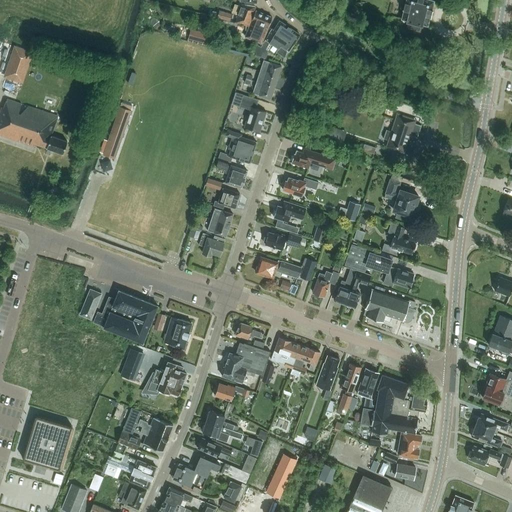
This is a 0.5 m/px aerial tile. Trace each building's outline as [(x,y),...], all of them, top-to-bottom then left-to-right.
[(431,10),(434,1),(431,0),(405,0),(405,3),(403,10),(401,19),(407,21),(406,26),(407,28),(418,31),(420,30),(421,24),(427,26),(430,17),(432,10),(431,10)] [(249,26),(255,7),(241,5),(236,22),(249,26)] [(230,21),(232,14),(219,10),(217,17),(230,21)] [(272,17),(255,11),(245,37),(262,44),(272,17)] [(293,44),(299,35),(279,21),(274,29),(293,44)] [(210,34),(190,28),(187,39),(207,44),(210,34)] [(293,44),(274,29),(274,30),(271,29),(261,47),(255,44),(252,54),(265,58),(268,50),(265,49),(269,42),(278,50),(276,53),(284,57),(285,57),(287,50),(289,51),(293,44)] [(3,77),(23,84),(34,52),(14,45),(3,77)] [(277,77),(281,66),(264,60),(261,71),(277,77)] [(274,88),(277,77),(261,71),(257,82),(274,88)] [(270,99),(274,88),(257,82),(253,93),(270,99)] [(257,100),(242,95),(234,93),(231,104),(249,110),(244,127),(259,132),(266,112),(255,108),(257,100)] [(58,117),(31,107),(7,99),(4,108),(2,107),(0,112),(0,135),(33,147),(34,144),(63,154),(67,141),(51,136),(58,117)] [(115,158),(131,111),(120,107),(103,154),(115,158)] [(411,135),(417,137),(421,125),(415,123),(416,120),(396,113),(391,131),(386,130),(383,138),(388,140),(385,147),(405,154),(411,135)] [(346,131),(328,125),(322,143),(340,149),(346,131)] [(249,163),(256,142),(241,137),(241,134),(228,129),(226,135),(232,137),(228,148),(231,149),(228,156),(226,155),(226,154),(220,152),(218,158),(230,162),(232,157),(249,163)] [(375,148),(363,144),(361,150),(373,154),(375,148)] [(331,169),(335,158),(303,149),(302,152),(296,150),(295,154),(294,154),(291,163),(308,168),(310,163),(331,169)] [(226,170),(228,162),(218,159),(216,167),(226,170)] [(241,188),(247,170),(231,165),(225,183),(241,188)] [(316,189),(318,182),(304,178),(303,181),(298,179),(298,180),(288,177),(287,181),(286,180),(283,190),(292,193),(292,194),(301,197),(304,186),(316,189)] [(220,189),(222,183),(207,178),(205,185),(220,189)] [(412,216),(418,196),(400,190),(400,191),(397,190),(400,182),(390,179),(384,197),(391,199),(392,198),(397,199),(393,210),(398,211),(396,217),(405,220),(407,214),(412,216)] [(52,187),(50,191),(52,195),(56,196),(59,194),(60,191),(59,187),(55,186),(52,187)] [(235,208),(240,193),(222,188),(218,202),(215,201),(213,205),(223,208),(224,205),(235,208)] [(511,200),(508,199),(503,213),(511,217),(511,215),(511,200)] [(211,205),(201,202),(199,208),(209,211),(211,205)] [(287,222),(290,215),(301,219),(305,208),(287,202),(285,208),(277,205),(274,217),(278,218),(283,220),(287,222)] [(229,225),(233,214),(215,208),(211,220),(213,220),(229,225)] [(358,211),(351,209),(348,219),(354,221),(358,211)] [(369,215),(360,212),(357,222),(365,225),(369,215)] [(278,218),(275,227),(281,228),(283,223),(283,220),(278,218)] [(213,220),(211,220),(207,230),(209,231),(225,236),(229,225),(213,220)] [(412,254),(416,242),(401,237),(405,227),(397,224),(397,225),(391,223),(387,235),(393,237),(390,245),(384,243),(382,250),(397,255),(399,249),(412,254)] [(327,229),(316,226),(312,239),(323,242),(327,229)] [(199,230),(191,228),(189,236),(196,238),(199,230)] [(364,232),(356,229),(351,242),(358,244),(359,242),(361,242),(364,232)] [(288,236),(281,234),(281,235),(274,233),(269,232),(265,244),(282,250),(284,243),(298,248),(301,237),(289,233),(288,236)] [(223,242),(224,239),(214,235),(213,239),(202,235),(199,245),(204,247),(202,252),(211,255),(212,254),(219,256),(224,242),(223,242)] [(389,266),(392,259),(370,252),(371,250),(352,244),(345,265),(365,272),(367,265),(387,271),(389,266)] [(277,262),(261,257),(256,272),(272,278),(275,270),(298,278),(301,267),(278,260),(277,262)] [(304,266),(300,277),(309,281),(316,262),(310,260),(308,267),(304,266)] [(340,265),(334,262),(331,269),(337,271),(340,265)] [(397,269),(389,266),(387,271),(383,283),(392,285),(393,282),(410,287),(412,283),(412,281),(414,274),(397,268),(397,269)] [(357,271),(357,270),(349,267),(345,281),(342,280),(334,301),(344,305),(356,271),(357,271)] [(48,270),(19,369),(76,386),(82,364),(83,360),(76,358),(75,362),(47,354),(63,298),(71,300),(77,279),(48,270)] [(367,285),(371,275),(357,270),(357,271),(356,271),(344,305),(355,308),(360,293),(355,291),(358,282),(367,285)] [(335,285),(339,273),(333,271),(332,273),(326,271),(324,275),(319,273),(317,278),(312,292),(324,296),(329,282),(335,285)] [(511,281),(499,277),(494,290),(509,296),(511,288),(511,281)] [(282,280),(280,288),(289,291),(291,283),(282,280)] [(408,302),(372,289),(369,296),(368,300),(363,315),(382,321),(385,314),(403,320),(403,319),(406,320),(409,319),(410,317),(412,317),(414,309),(412,309),(415,302),(409,300),(408,302)] [(90,318),(100,294),(90,290),(81,314),(90,318)] [(103,327),(143,343),(158,305),(118,290),(115,299),(109,297),(102,313),(97,312),(93,322),(104,326),(103,327)] [(165,314),(158,312),(153,328),(160,330),(165,314)] [(511,319),(500,315),(493,333),(492,333),(488,344),(502,350),(500,354),(506,356),(507,352),(511,353),(511,319)] [(188,333),(191,323),(178,318),(178,319),(171,317),(164,342),(170,344),(183,348),(187,338),(188,339),(190,333),(188,333)] [(259,337),(261,333),(251,330),(252,326),(241,323),(239,324),(235,334),(248,338),(249,335),(251,336),(252,335),(259,337)] [(289,355),(287,361),(285,360),(283,366),(291,368),(293,363),(292,363),(294,357),(295,357),(300,345),(279,337),(272,357),(277,358),(279,352),(289,355)] [(253,346),(262,349),(264,344),(255,340),(253,346)] [(262,376),(264,370),(270,352),(262,349),(253,346),(244,343),(243,343),(239,342),(235,354),(229,352),(227,358),(221,376),(242,383),(245,374),(254,377),(255,373),(262,376)] [(300,345),(295,357),(294,357),(292,363),(302,366),(304,361),(311,363),(308,369),(313,371),(320,352),(310,348),(300,345)] [(163,360),(164,355),(154,352),(155,349),(145,346),(141,360),(151,363),(153,357),(163,360)] [(324,363),(324,362),(316,384),(330,389),(337,367),(339,359),(327,355),(324,363)] [(123,365),(123,366),(124,366),(133,369),(135,365),(125,361),(123,365)] [(181,386),(186,373),(181,371),(183,367),(167,361),(163,371),(158,369),(159,367),(155,365),(153,370),(155,371),(151,382),(150,381),(149,386),(157,389),(169,393),(169,392),(178,395),(181,386)] [(302,366),(293,363),(291,368),(305,373),(307,368),(302,366)] [(355,383),(361,367),(350,363),(341,388),(345,390),(344,394),(342,393),(338,407),(347,410),(352,396),(350,396),(355,383)] [(274,366),(266,364),(263,373),(271,375),(274,366)] [(365,369),(358,389),(368,393),(367,397),(366,396),(363,408),(371,409),(372,405),(371,394),(378,373),(365,369)] [(511,371),(509,370),(506,379),(490,373),(485,386),(486,386),(482,397),(502,405),(501,407),(510,410),(511,406),(511,371)] [(363,408),(360,422),(373,425),(371,431),(386,434),(388,428),(415,433),(418,418),(417,417),(418,410),(425,411),(427,401),(426,401),(428,391),(419,389),(419,388),(411,386),(408,386),(408,384),(382,374),(376,389),(378,390),(375,406),(372,405),(371,409),(363,408)] [(247,397),(249,390),(244,389),(244,388),(235,385),(235,387),(227,384),(227,385),(219,383),(215,395),(230,400),(234,390),(243,393),(242,395),(247,397)] [(334,401),(329,400),(325,410),(331,412),(334,401)] [(228,403),(225,410),(231,412),(234,405),(228,403)] [(118,441),(127,445),(136,449),(140,439),(131,435),(141,411),(131,407),(122,431),(118,441)] [(232,430),(234,425),(222,421),(224,415),(210,410),(206,421),(232,430)] [(505,429),(507,424),(480,414),(479,417),(478,416),(476,421),(478,421),(476,425),(493,431),(496,433),(499,427),(505,429)] [(36,416),(23,458),(59,469),(71,427),(36,416)] [(162,451),(173,425),(154,417),(150,425),(147,424),(147,422),(140,419),(138,425),(141,426),(139,432),(147,435),(143,444),(162,451)] [(232,430),(206,421),(203,432),(216,437),(216,438),(227,442),(229,435),(241,438),(242,433),(232,430)] [(491,437),(493,431),(476,425),(475,429),(473,428),(472,433),(473,433),(472,436),(498,446),(501,441),(491,437)] [(317,430),(307,426),(304,435),(314,439),(317,430)] [(267,433),(259,429),(256,437),(263,441),(267,433)] [(419,444),(421,435),(401,432),(397,454),(403,455),(402,456),(413,458),(413,457),(417,458),(418,449),(416,449),(417,444),(419,444)] [(217,457),(219,451),(230,456),(232,451),(202,438),(198,448),(206,451),(205,452),(217,457)] [(252,447),(250,454),(257,457),(262,441),(255,439),(252,447)] [(121,460),(127,445),(118,441),(112,456),(121,460)] [(499,460),(502,453),(490,449),(489,451),(482,449),(482,450),(473,446),(471,452),(470,451),(468,456),(469,456),(468,458),(484,464),(488,455),(499,460)] [(500,451),(509,455),(511,449),(502,446),(500,451)] [(387,452),(383,459),(395,464),(398,457),(387,452)] [(282,454),(268,483),(280,488),(293,459),(282,454)] [(508,468),(511,457),(503,454),(499,465),(508,468)] [(109,455),(106,462),(109,464),(117,467),(121,469),(131,473),(134,465),(127,463),(126,462),(121,460),(112,456),(109,455)] [(245,462),(253,466),(256,458),(249,455),(245,462)] [(137,459),(137,460),(129,456),(126,462),(127,463),(134,465),(131,473),(132,473),(129,480),(136,483),(135,483),(148,488),(156,467),(137,459)] [(217,470),(220,465),(200,456),(194,470),(190,469),(191,468),(179,463),(173,479),(184,484),(184,483),(190,486),(192,482),(200,485),(205,475),(207,476),(211,467),(217,470)] [(247,480),(251,469),(226,460),(223,471),(247,480)] [(330,484),(337,469),(324,463),(317,478),(330,484)] [(397,463),(394,476),(413,480),(416,466),(397,463)] [(117,467),(109,464),(105,473),(114,476),(117,467)] [(56,473),(53,482),(60,485),(63,475),(56,473)] [(103,476),(94,473),(88,487),(97,491),(103,476)] [(380,511),(391,487),(363,475),(346,511),(380,511)] [(135,485),(129,483),(124,481),(118,495),(123,497),(121,502),(128,505),(138,509),(146,490),(135,485)] [(239,500),(246,485),(242,483),(241,486),(230,481),(223,497),(234,502),(235,498),(239,500)] [(71,511),(77,511),(86,490),(72,484),(62,508),(71,511)] [(251,511),(261,491),(247,485),(235,511),(251,511)] [(190,502),(193,497),(169,487),(166,493),(167,494),(164,501),(179,507),(179,506),(182,499),(190,502)] [(470,511),(471,511),(471,510),(474,502),(456,495),(455,494),(455,495),(451,505),(450,505),(450,506),(449,509),(448,510),(449,510),(448,511),(470,511)] [(227,511),(232,511),(235,507),(221,500),(218,508),(227,511)] [(190,511),(191,510),(179,506),(179,507),(164,501),(163,503),(162,503),(159,511),(160,511),(183,511),(184,511),(190,511)] [(214,511),(216,507),(205,502),(200,511),(214,511)]
